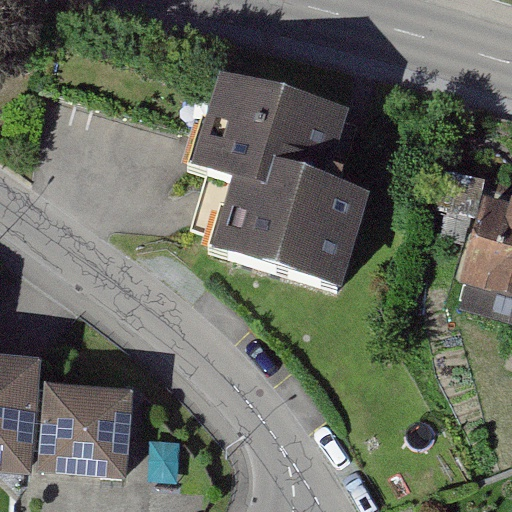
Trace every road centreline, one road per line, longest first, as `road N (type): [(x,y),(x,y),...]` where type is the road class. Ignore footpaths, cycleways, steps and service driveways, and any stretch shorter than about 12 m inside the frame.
road 1 (residential): [(305,511),(279,442),(222,370),(0,198)]
road 2 (secondary): [(511,65),(277,0)]
